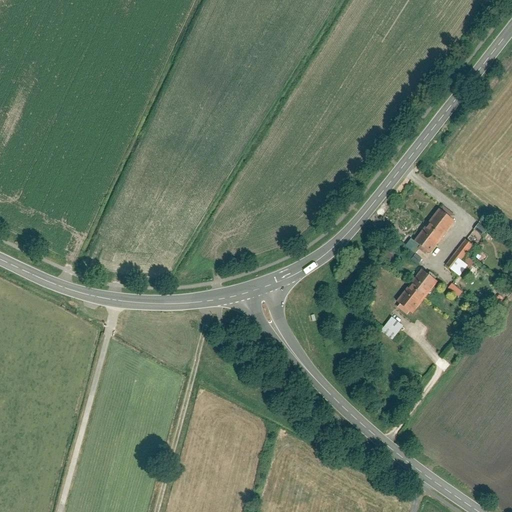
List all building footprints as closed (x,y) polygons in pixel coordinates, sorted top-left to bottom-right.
[(440,210),(414,242),(431,255),(457,223),(440,210)] [(472,231),(481,235),(484,227),(475,223),(472,231)] [(471,267),(464,261),(475,247),(467,241),(448,266),(463,278),(471,267)] [(397,303),(414,315),(439,283),(423,270),(397,303)] [(457,297),(461,292),(449,283),(445,289),(457,297)] [(391,341),(401,325),(388,317),(378,332),(391,341)]
